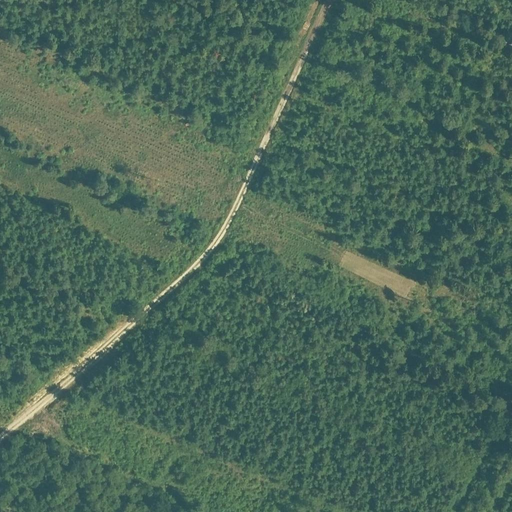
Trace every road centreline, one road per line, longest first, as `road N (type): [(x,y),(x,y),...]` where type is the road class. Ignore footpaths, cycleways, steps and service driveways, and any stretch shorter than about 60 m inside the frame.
road 1 (track): [(0,440),(188,274),(220,234),(333,0)]
road 2 (track): [(454,511),(511,395)]
